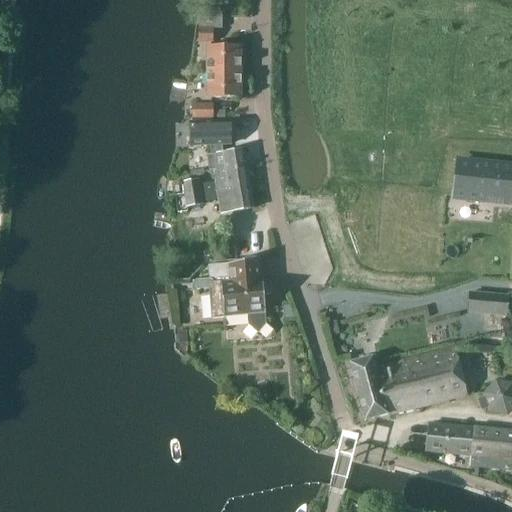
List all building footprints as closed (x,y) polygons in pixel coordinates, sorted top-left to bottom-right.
[(222,13),(204,13),(200,43),(200,44),(214,44),(214,30),(222,30),(222,13)] [(242,48),(207,48),(207,73),(242,73),(242,48)] [(242,99),(242,73),(207,73),(207,99),(242,99)] [(214,106),(193,106),(193,119),(207,119),(207,121),(223,121),(223,120),(214,120),(214,106)] [(231,122),(189,123),(190,147),(209,147),(211,155),(207,156),(209,172),(214,171),(215,175),(248,169),(245,151),(223,154),(222,147),(231,146),(231,122)] [(511,168),(458,162),(454,197),(511,204),(511,168)] [(252,193),(248,169),(215,175),(216,184),(219,202),(221,215),(254,209),(252,193)] [(199,181),(182,184),(187,209),(203,207),(203,205),(219,202),(216,184),(200,186),(199,181)] [(210,252),(202,253),(203,263),(211,262),(210,252)] [(263,282),(261,262),(209,267),(210,280),(197,282),(198,291),(210,290),(212,320),(248,317),(249,326),(258,335),(267,324),(264,296),(272,295),(271,281),(263,282)] [(508,297),(471,294),(469,314),(507,317),(508,297)] [(339,335),(336,321),(327,324),(330,337),(339,335)] [(467,396),(456,350),(407,363),(410,375),(412,374),(420,408),(467,396)] [(351,364),(366,421),(388,416),(377,370),(374,358),(351,364)] [(410,375),(407,363),(377,370),(388,416),(389,415),(389,416),(420,408),(412,374),(410,375)] [(482,393),(488,412),(508,414),(511,409),(511,381),(495,379),(482,393)] [(511,433),(431,425),(428,453),(471,457),(470,466),(511,470),(511,433)]
